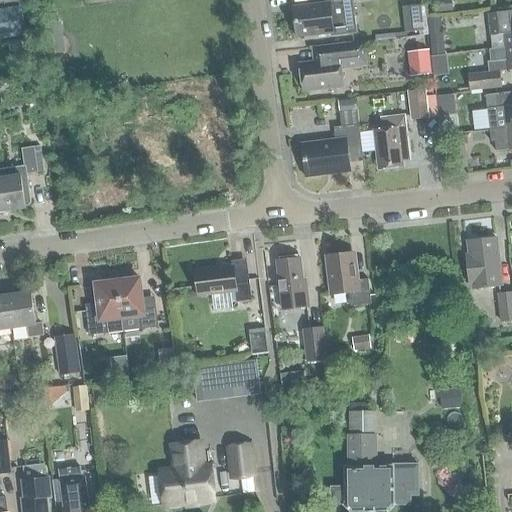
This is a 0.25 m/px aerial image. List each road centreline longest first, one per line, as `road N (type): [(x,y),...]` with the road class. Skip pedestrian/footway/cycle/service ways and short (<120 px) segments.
road 1 (residential): [(0,255),(279,214)]
road 2 (residential): [(279,214),(511,189)]
road 3 (residential): [(279,214),(255,0)]
